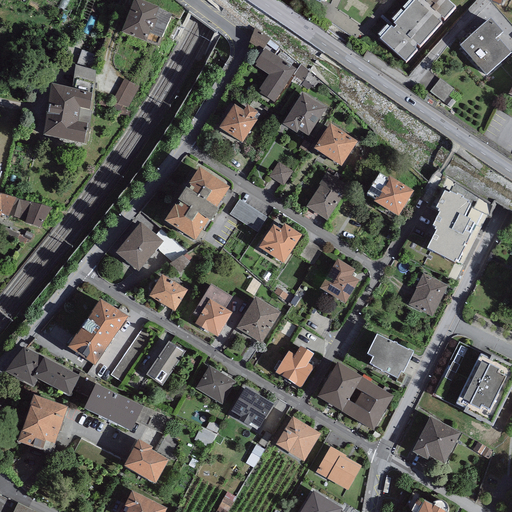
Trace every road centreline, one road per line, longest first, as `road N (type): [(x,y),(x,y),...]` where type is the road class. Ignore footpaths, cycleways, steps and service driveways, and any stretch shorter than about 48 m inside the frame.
road 1 (residential): [(258,0),(511,173)]
road 2 (residential): [(381,454),(511,189)]
road 3 (residential): [(298,405),(82,273)]
road 4 (residential): [(378,272),(186,148)]
road 5 (residential): [(186,148),(241,41),(190,0)]
road 6 (residential): [(82,273),(186,148)]
road 7 (residential): [(298,405),(378,272)]
road 8 (residential): [(0,368),(82,273)]
